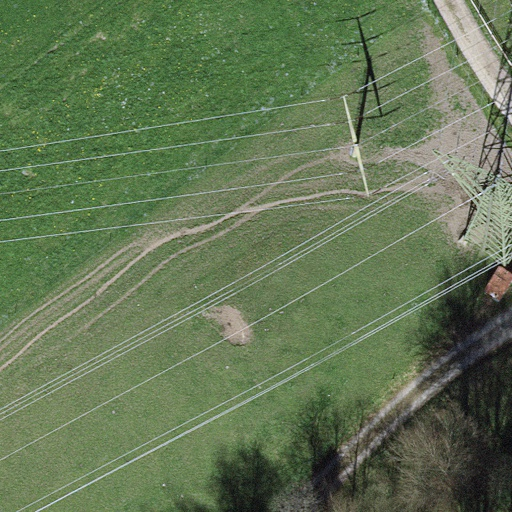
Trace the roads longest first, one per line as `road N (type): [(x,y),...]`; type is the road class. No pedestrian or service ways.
road 1 (track): [(511,320),(397,410),(295,511)]
road 2 (track): [(511,103),(449,0)]
